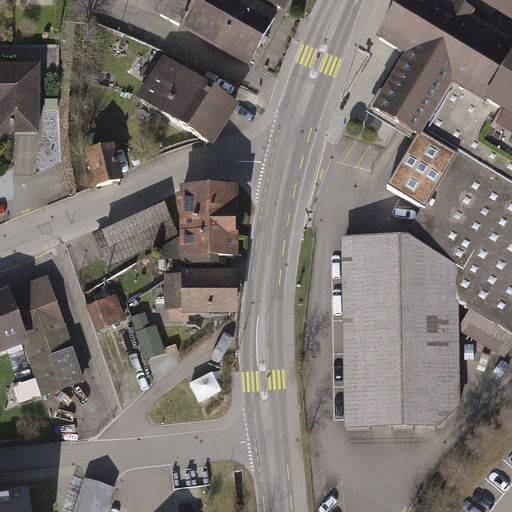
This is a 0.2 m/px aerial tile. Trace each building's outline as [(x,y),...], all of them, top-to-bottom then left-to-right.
[(249,69),(276,17),(242,0),(164,0),(157,16),(182,29),(180,33),(249,69)] [(257,0),(284,15),(291,0),(257,0)] [(511,0),(481,0),(473,15),(450,2),(447,7),(435,0),(400,0),(374,45),(401,61),(368,117),(420,147),(453,92),(511,126),(511,0)] [(242,104),(166,58),(141,100),(216,146),(242,104)] [(40,67),(0,66),(0,136),(40,137),(40,67)] [(452,161),(408,241),(459,271),(460,305),(471,312),(511,336),(511,126),(453,92),(420,147),(452,161)] [(119,146),(90,153),(98,190),(127,183),(119,146)] [(241,190),(183,191),(183,198),(180,198),(180,210),(182,210),(183,236),(239,236),(239,216),(241,216),(241,190)] [(163,206),(94,236),(108,268),(177,238),(163,206)] [(164,262),(182,262),(183,236),(164,249),(164,262)] [(242,236),(239,236),(183,236),(182,262),(182,267),(221,266),(221,263),(242,263),(242,236)] [(408,241),(342,244),(347,433),(438,432),(461,412),(461,331),(460,305),(459,271),(408,241)] [(239,274),(182,273),(182,277),(166,277),(165,311),(181,312),(181,316),(238,317),(239,274)] [(0,359),(27,350),(37,378),(12,387),(20,408),(86,384),(48,280),(11,294),(9,290),(0,293),(0,359)] [(116,299),(89,309),(98,332),(125,322),(116,299)] [(511,351),(511,336),(471,312),(461,331),(508,358),(511,351)] [(157,327),(136,334),(146,362),(167,355),(157,327)] [(194,385),(200,403),(223,395),(217,377),(194,385)] [(76,511),(105,511),(110,497),(112,490),(98,486),(86,482),(76,511)] [(0,498),(0,511),(33,511),(31,494),(0,498)]
